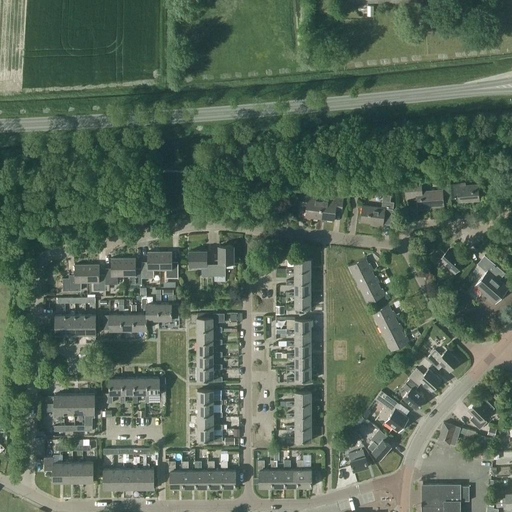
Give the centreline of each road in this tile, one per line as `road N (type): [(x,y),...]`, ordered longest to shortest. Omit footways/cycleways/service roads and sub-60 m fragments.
road 1 (residential): [(402,247),(215,223),(48,253),(37,271),(21,490)]
road 2 (primary): [(0,125),(469,91)]
road 3 (residential): [(247,505),(246,275)]
road 4 (residential): [(247,505),(311,503),(402,483)]
road 5 (tertiary): [(402,483),(416,442),(490,356)]
road 6 (residential): [(490,356),(438,315),(402,247)]
road 7 (residential): [(160,506),(55,506),(21,490)]
road 8 (residential): [(160,506),(160,441),(153,433),(108,433)]
